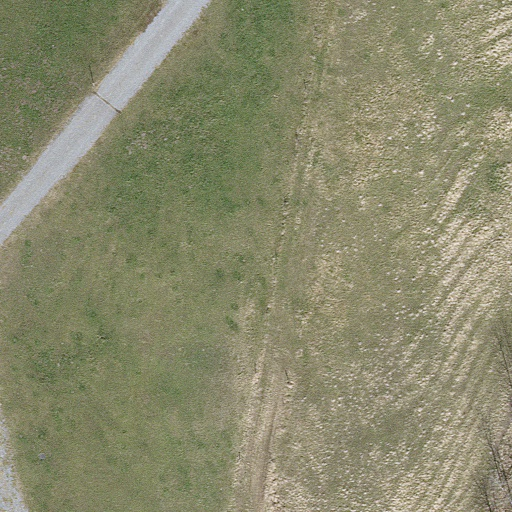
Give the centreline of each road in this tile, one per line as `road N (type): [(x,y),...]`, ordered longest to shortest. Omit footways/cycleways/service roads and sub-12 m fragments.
road 1 (track): [(336,0),(254,511)]
road 2 (track): [(187,0),(0,227)]
